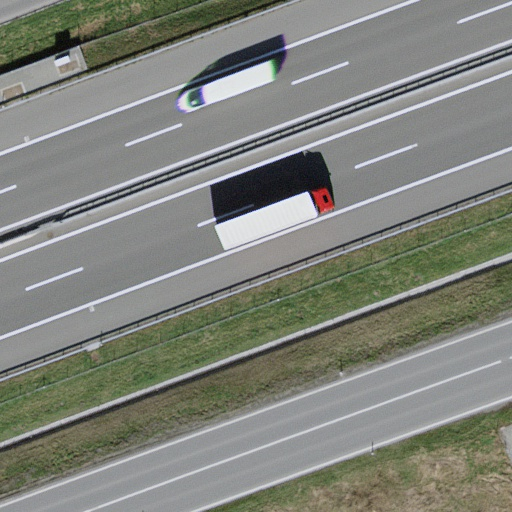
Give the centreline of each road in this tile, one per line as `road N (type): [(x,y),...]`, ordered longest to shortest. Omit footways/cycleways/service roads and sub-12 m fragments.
road 1 (motorway): [(0,302),(511,112)]
road 2 (motorway): [(510,0),(0,189)]
road 3 (tertiary): [(72,511),(511,355)]
